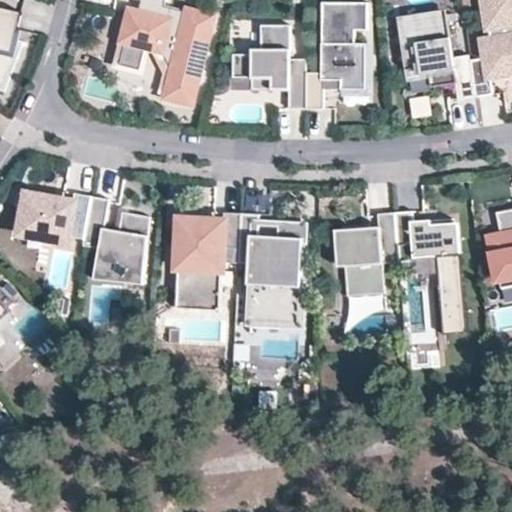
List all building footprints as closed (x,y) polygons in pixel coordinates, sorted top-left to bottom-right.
[(136,0),(140,1),(153,4),(150,18),(130,13),(124,40),(159,49),(174,74),(169,95),(192,101),(212,17),(165,6),(165,0),(136,0)] [(496,65),(498,74),(511,71),(511,0),(482,0),(486,27),(501,25),(504,40),(488,42),(481,43),(484,59),(468,61),(473,98),(491,95),(488,76),(487,76),(486,66),(496,65)] [(150,18),(153,4),(140,1),(136,14),(150,18)] [(304,74),(304,110),(320,111),(321,81),(337,81),(338,89),(363,90),(362,44),(351,44),(351,30),(364,31),(364,4),(319,4),(319,74),(304,74)] [(0,92),(3,94),(22,43),(13,40),(18,14),(0,9),(0,92)] [(444,10),(395,17),(405,82),(427,79),(428,88),(453,84),(453,80),(432,83),(430,74),(411,77),(403,22),(445,16),(444,10)] [(445,16),(403,22),(411,77),(430,74),(432,83),(453,80),(453,84),(456,100),(473,98),(468,61),(467,56),(451,58),(445,16)] [(501,25),(486,27),(488,42),(504,40),(501,25)] [(304,110),(304,74),(305,60),(288,61),(288,26),(259,26),(259,50),(250,50),(250,56),(231,56),(231,79),(250,79),(250,90),(271,90),(271,86),(280,86),(280,91),(287,91),(287,111),(304,110)] [(159,93),(169,95),(174,74),(159,49),(124,40),(116,68),(141,75),(147,52),(152,53),(164,73),(159,93)] [(488,76),(498,74),(496,65),(486,66),(487,76),(488,76)] [(231,90),(250,90),(250,79),(231,79),(231,90)] [(429,97),(410,98),(412,119),(431,118),(429,97)] [(431,98),(432,119),(446,118),(445,97),(431,98)] [(82,238),(90,195),(73,192),(71,202),(59,200),(58,205),(49,204),(51,198),(16,192),(14,205),(24,207),(21,224),(51,229),(50,237),(66,240),(66,235),(82,238)] [(90,195),(82,238),(81,244),(98,247),(99,247),(104,217),(107,198),(90,195)] [(119,219),(108,281),(141,287),(150,205),(122,200),(119,219)] [(511,210),(495,214),(499,239),(489,241),(499,290),(511,287),(511,210)] [(450,220),(421,222),(422,227),(410,228),(410,224),(411,224),(411,223),(410,213),(393,214),(396,264),(412,263),(412,259),(453,257),(450,220)] [(396,264),(393,214),(376,215),(376,229),(367,229),(367,226),(340,228),(345,297),(383,295),(380,265),(396,264)] [(223,215),(222,224),(223,224),(222,234),(214,234),(214,224),(180,222),(177,269),(199,271),(198,292),(219,293),(220,265),(237,266),(239,216),(223,215)] [(239,216),(237,266),(250,267),(248,322),(275,324),(276,310),(289,311),(292,247),(300,247),(301,229),(276,227),(276,244),(256,242),(258,217),(239,216)] [(104,217),(99,247),(98,247),(92,278),(108,281),(119,219),(104,217)] [(51,229),(21,224),(19,232),(50,237),(51,229)] [(222,224),(214,224),(214,234),(222,234),(223,224),(222,224)] [(296,332),(300,247),(292,247),(289,311),(276,310),(275,324),(248,322),(247,329),(296,332)] [(418,278),(437,277),(461,275),(460,256),(453,257),(412,259),(412,263),(396,264),(397,279),(404,279),(418,278)] [(199,271),(177,269),(175,311),(218,313),(219,293),(198,292),(199,271)] [(418,278),(422,333),(441,332),(437,277),(418,278)] [(0,318),(9,312),(5,308),(13,302),(0,289),(0,318)] [(167,330),(167,343),(178,343),(179,330),(167,330)] [(317,387),(304,387),(304,400),(317,400),(317,387)]
